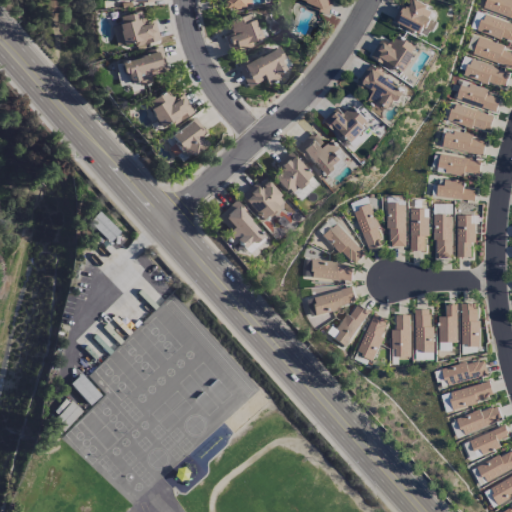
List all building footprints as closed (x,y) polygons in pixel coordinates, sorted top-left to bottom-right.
[(333,0),(296,0),(328,13),(333,0)] [(435,21),(428,19),(432,9),(410,0),(409,0),(407,6),(400,4),(393,23),(428,37),(435,21)] [(511,1),(508,0),(484,0),(482,9),(511,19),(511,1)] [(119,17),(121,24),(111,26),(116,46),(133,42),(134,46),(159,40),(153,20),(142,23),(139,11),(119,17)] [(481,14),(474,12),(470,29),(477,31),(481,14)] [(228,22),(232,33),(223,36),(230,55),(253,46),(251,41),(260,38),(250,13),(228,22)] [(511,43),(511,24),(483,14),(477,31),(511,43)] [(380,38),(370,59),(392,69),(393,67),(404,72),(416,46),(396,36),(392,44),(380,38)] [(472,56),(511,67),(511,53),(502,51),(504,45),(477,38),(472,56)] [(264,79),(266,84),(279,78),(277,73),(286,69),(277,48),(237,66),(247,87),(264,79)] [(166,71),(161,50),(118,60),(122,75),(126,74),(128,82),(139,79),(140,84),(151,81),(149,75),(166,71)] [(504,89),(509,72),(469,60),(463,77),(504,89)] [(355,86),(370,95),(366,102),(378,108),(380,104),(390,111),(403,89),(367,67),(355,86)] [(488,89),(460,82),(455,101),(496,111),(499,98),(486,95),(488,89)] [(192,113),(183,94),(172,100),(167,91),(146,101),(159,129),(192,113)] [(493,117),(452,104),(447,121),(488,134),(493,117)] [(336,108),(322,122),(339,139),(343,135),(350,142),(369,124),(350,106),(342,114),(336,108)] [(167,147),(173,156),(181,152),(185,158),(206,144),(199,134),(203,131),(194,118),(169,135),(174,143),(167,147)] [(485,142),(471,139),(472,135),(453,131),(452,135),(444,133),(441,147),(482,156),(485,142)] [(342,162),(334,153),(338,150),(330,140),(324,145),(313,132),(297,145),(323,177),(342,162)] [(444,175),(463,177),(463,174),(478,175),(480,160),(439,155),(437,168),(445,169),(444,175)] [(474,191),(462,189),(463,182),(440,179),(438,198),(473,201),(474,191)] [(258,187),(255,183),(240,195),(260,220),(283,202),(266,180),(258,187)] [(382,246),(367,198),(351,203),(366,251),(382,246)] [(216,216),(228,232),(226,233),(240,251),(261,234),(234,201),(216,216)] [(404,204),(387,204),(388,247),(405,247),(404,204)] [(434,259),(451,259),(450,205),(433,205),(434,259)] [(409,210),(410,252),(424,252),(424,237),(428,237),(427,209),(409,210)] [(89,224),(108,242),(118,231),(99,213),(89,224)] [(456,258),(470,258),(470,243),(474,243),(474,216),(455,216),(456,258)] [(364,254),(335,223),(322,236),(338,254),(340,252),(352,264),(364,254)] [(352,263),(309,261),(309,279),(351,281),(352,263)] [(315,316),(339,309),(338,306),(355,301),(351,287),(310,298),(315,316)] [(368,313),(354,303),(336,330),(338,332),(333,340),(345,348),(368,313)] [(460,304),(461,347),(478,346),(477,304),(460,304)] [(456,305),(444,305),(444,317),(437,317),(438,343),(456,343),(456,305)] [(431,352),(431,310),(413,310),(414,352),(431,352)] [(355,353),(372,360),(388,320),(371,314),(355,353)] [(390,358),(409,358),(409,316),(395,315),(394,330),(391,330),(390,358)] [(487,377),(483,360),(441,369),(445,386),(487,377)] [(442,404),(450,402),(451,408),(492,400),(489,384),(440,394),(442,404)] [(81,412),(68,399),(48,419),(62,431),(81,412)] [(456,421),(463,437),(502,420),(494,404),(456,421)] [(469,440),(475,457),(499,448),(496,440),(507,436),(504,427),(469,440)] [(484,482),(511,469),(511,450),(477,466),(484,482)] [(511,474),(488,487),(497,504),(511,495),(511,474)] [(481,493),(491,509),(497,505),(487,490),(481,493)]
